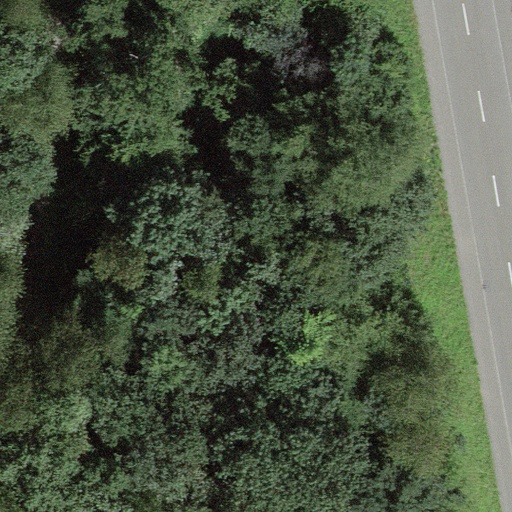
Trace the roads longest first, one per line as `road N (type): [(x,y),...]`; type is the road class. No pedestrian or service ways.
road 1 (track): [(0,340),(61,0)]
road 2 (residential): [(511,267),(464,0)]
